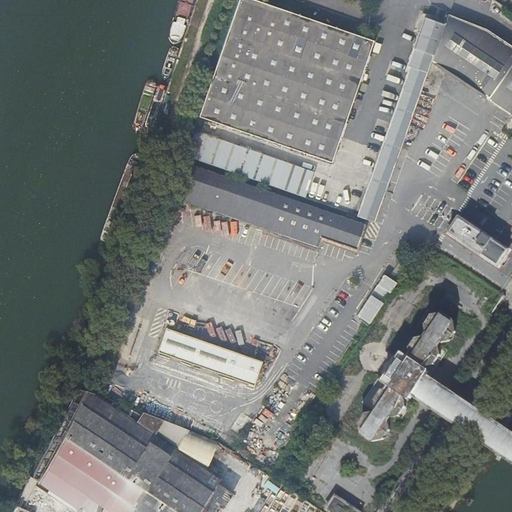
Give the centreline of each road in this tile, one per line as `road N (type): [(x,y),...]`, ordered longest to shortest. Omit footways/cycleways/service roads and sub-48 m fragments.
road 1 (unknown): [(165,295),(135,334),(133,354),(139,372),(166,390),(205,402),(254,396),(291,339)]
road 2 (unknown): [(257,458),(377,250)]
road 3 (unknown): [(331,273),(190,236),(167,256),(165,295)]
road 4 (unknown): [(406,181),(429,124),(470,104),(475,127),(437,191)]
road 5 (tertiary): [(511,349),(400,511)]
road 6 (unknown): [(511,265),(502,282),(431,233),(401,237)]
road 7 (unknown): [(165,295),(250,336),(291,339)]
